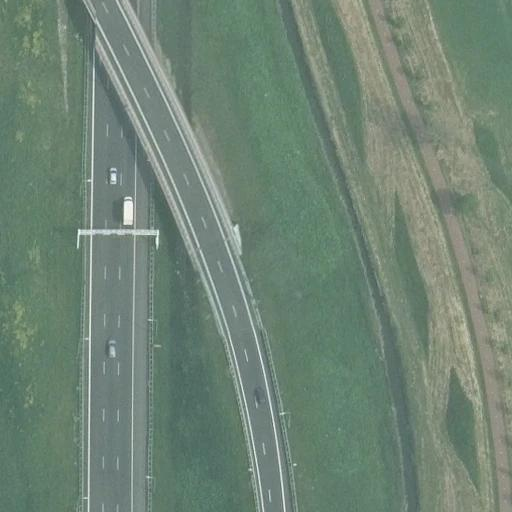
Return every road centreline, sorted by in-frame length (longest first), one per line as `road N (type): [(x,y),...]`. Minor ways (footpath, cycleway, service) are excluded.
road 1 (motorway): [(276,511),(241,301),(114,0)]
road 2 (motorway): [(112,511),(118,0)]
